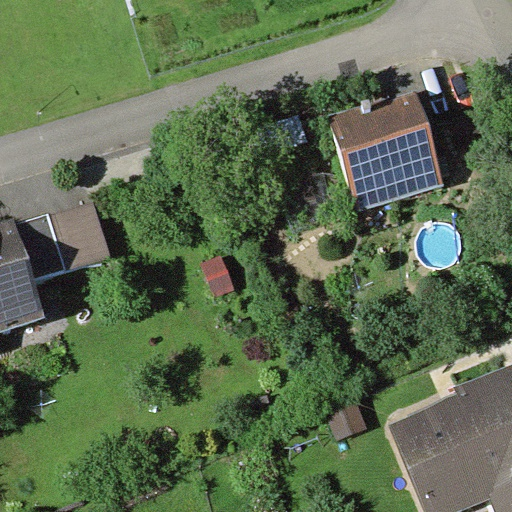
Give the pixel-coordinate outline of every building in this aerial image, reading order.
[(319,146),(345,217),(431,186),(406,115),(319,146)] [(30,231),(45,289),(114,270),(99,213),(30,231)] [(30,231),(0,239),(0,339),(55,325),(45,289),(30,231)] [(511,360),(511,359),(511,332),(502,336),(511,360)] [(446,403),(378,431),(411,511),(428,511),(474,493),(481,511),(511,511),(511,359),(511,360),(441,389),(446,403)]
